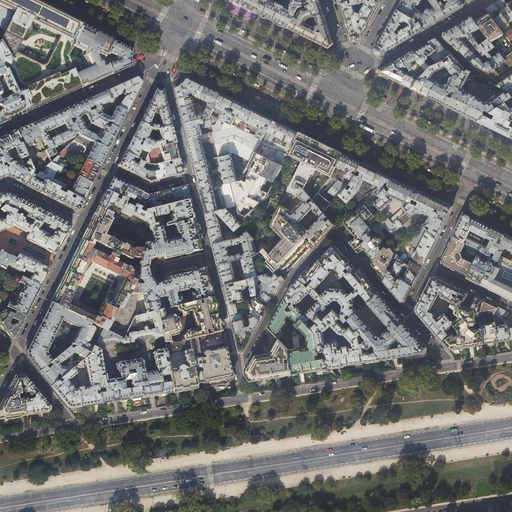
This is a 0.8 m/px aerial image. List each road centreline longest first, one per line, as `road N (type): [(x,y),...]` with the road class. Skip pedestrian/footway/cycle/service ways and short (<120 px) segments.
road 1 (secondary): [(0,508),(511,427)]
road 2 (residential): [(237,370),(287,281),(329,237),(337,236),(405,313)]
road 3 (residential): [(451,366),(243,399)]
road 4 (residential): [(237,370),(190,177)]
road 5 (primary): [(179,23),(341,103)]
road 6 (residential): [(243,399),(72,426)]
road 7 (residential): [(147,64),(0,130)]
road 8 (primary): [(341,103),(475,169)]
road 9 (residential): [(15,354),(80,221)]
road 10 (residential): [(475,7),(354,70)]
